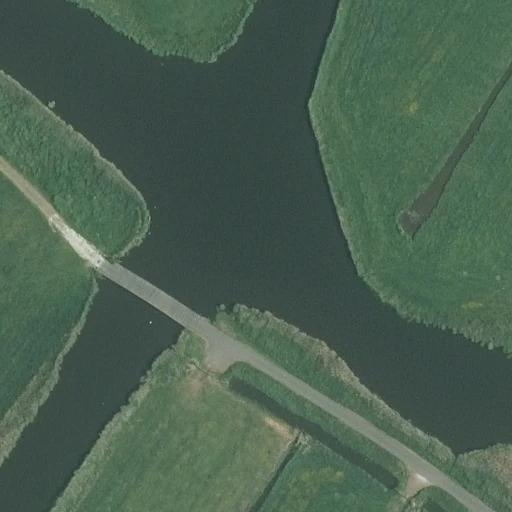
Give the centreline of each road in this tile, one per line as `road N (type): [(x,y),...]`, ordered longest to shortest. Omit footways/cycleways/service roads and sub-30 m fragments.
road 1 (track): [(511,312),(443,291),(393,255),(373,205)]
road 2 (track): [(0,163),(95,262)]
